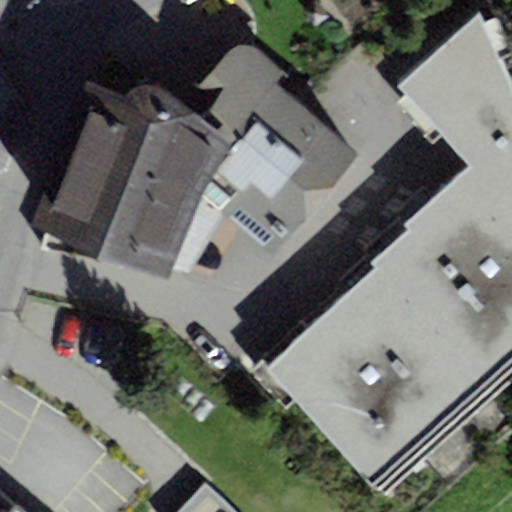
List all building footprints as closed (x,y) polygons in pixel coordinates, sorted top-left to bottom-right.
[(377,269),(495,395),(511,378),(511,88),(479,15),(399,90),(470,165),(403,227),(407,231),(372,264),(377,269)] [(271,258),(358,154),(274,84),(284,75),(256,47),(245,45),(234,50),(205,82),(218,97),(198,118),(234,148),(200,197),(271,258)] [(0,72),(0,172),(5,175),(24,109),(0,72)] [(124,98),(84,80),(32,226),(167,281),(200,197),(234,148),(198,118),(165,91),(148,84),(134,88),(124,98)] [(495,395),(377,269),(266,373),(385,498),(495,395)]
